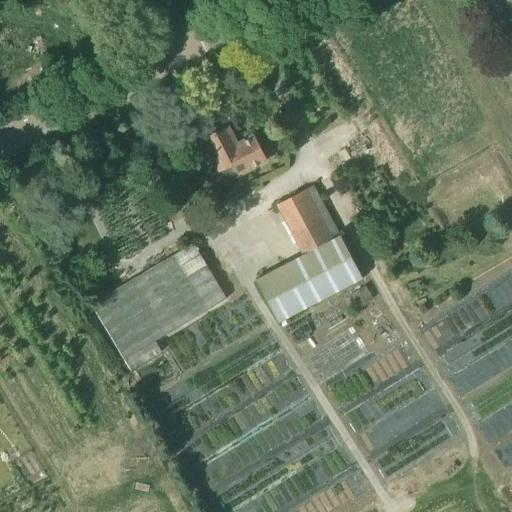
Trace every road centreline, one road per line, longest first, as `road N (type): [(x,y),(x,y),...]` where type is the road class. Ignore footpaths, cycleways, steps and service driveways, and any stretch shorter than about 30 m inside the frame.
road 1 (unclassified): [(0,148),(131,80),(161,51)]
road 2 (unclassified): [(161,51),(206,40),(283,0)]
